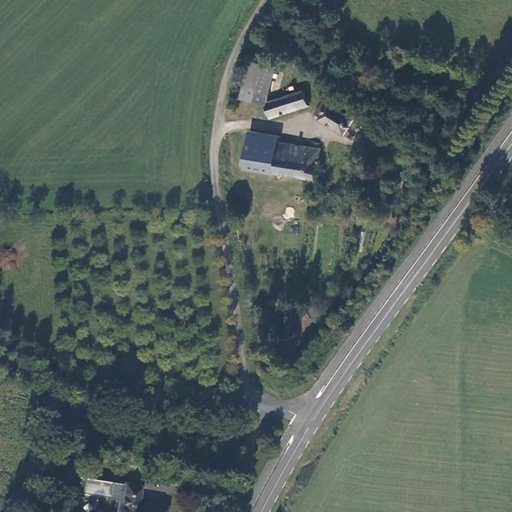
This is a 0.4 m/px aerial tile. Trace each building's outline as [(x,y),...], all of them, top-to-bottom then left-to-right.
[(266,106),(276,72),(254,66),(244,101),(266,106)] [(303,95),(266,106),(272,121),(307,109),(303,95)] [(364,127),(332,106),(330,110),(323,106),(316,117),(322,121),(321,123),(346,139),(347,138),(354,143),(364,127)] [(278,160),(280,146),(281,140),(250,135),(246,156),(248,156),(278,160)] [(370,143),(381,150),(384,145),(373,138),(370,143)] [(322,152),(280,146),(278,160),(248,156),(246,173),(316,183),(322,152)] [(304,310),(289,336),(303,344),(318,319),(304,310)] [(139,506),(140,491),(123,488),(119,511),(164,511),(165,511),(139,506)]
